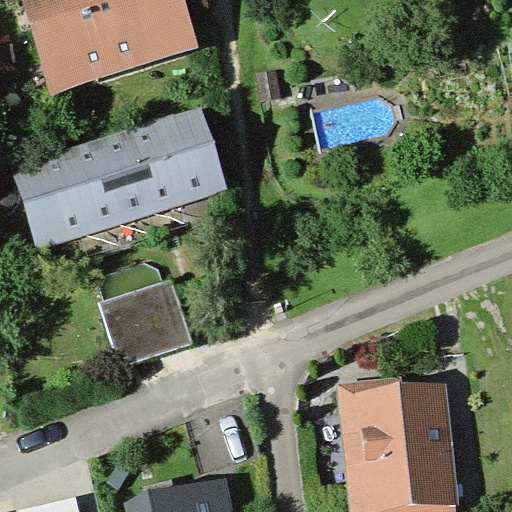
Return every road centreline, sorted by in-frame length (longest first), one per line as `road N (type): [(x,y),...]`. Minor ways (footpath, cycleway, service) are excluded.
road 1 (residential): [(271,343),(0,443)]
road 2 (residential): [(511,244),(271,343)]
road 3 (residential): [(283,511),(271,343)]
